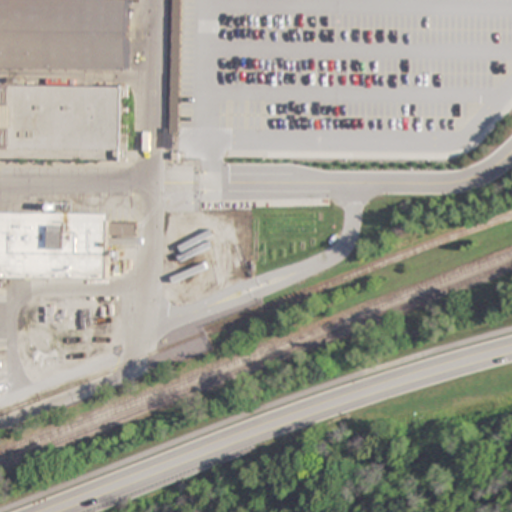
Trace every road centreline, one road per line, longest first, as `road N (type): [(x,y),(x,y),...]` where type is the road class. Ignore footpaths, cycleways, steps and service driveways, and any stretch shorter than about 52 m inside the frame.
road 1 (secondary): [(321,402),(36,511)]
road 2 (secondary): [(511,345),(321,402)]
